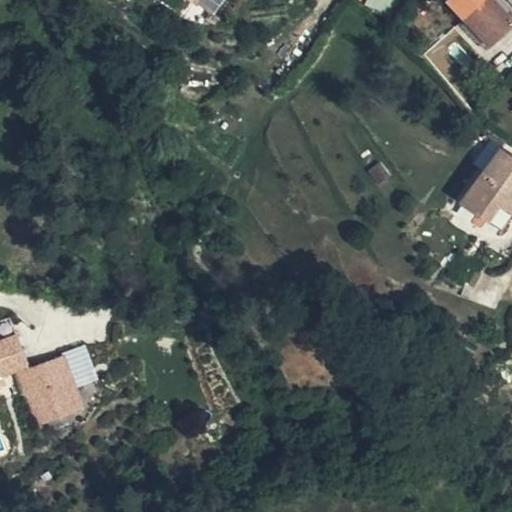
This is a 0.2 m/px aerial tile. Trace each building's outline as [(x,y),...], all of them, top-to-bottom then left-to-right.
[(196,0),(175,0),(190,9),(196,0)] [(366,0),(366,1),(396,26),(401,11),(405,0),(366,0)] [(463,0),(452,12),(462,23),(485,2),(483,0),(463,0)] [(488,53),(510,30),(485,2),(462,23),(488,53)] [(502,226),(511,212),(511,147),(507,144),(466,199),(502,226)] [(393,173),(384,160),(372,169),(382,181),(393,173)] [(494,275),(479,268),(473,280),(488,287),(494,275)] [(68,353),(22,372),(42,425),(88,406),(68,353)]
